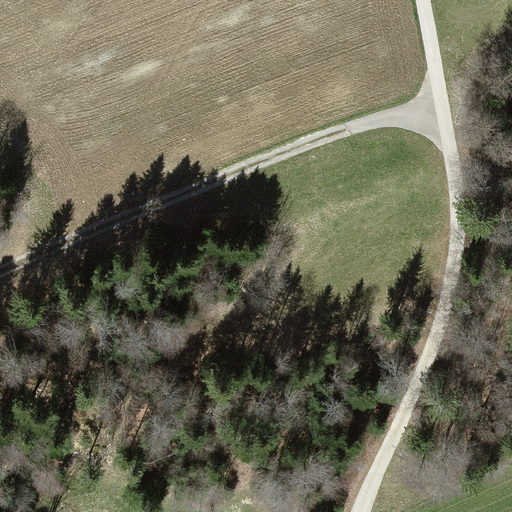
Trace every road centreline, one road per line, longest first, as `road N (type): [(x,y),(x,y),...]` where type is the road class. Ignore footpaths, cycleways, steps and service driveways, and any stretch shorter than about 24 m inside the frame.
road 1 (track): [(421,0),(455,262),(362,511)]
road 2 (track): [(0,282),(369,125),(441,112)]
